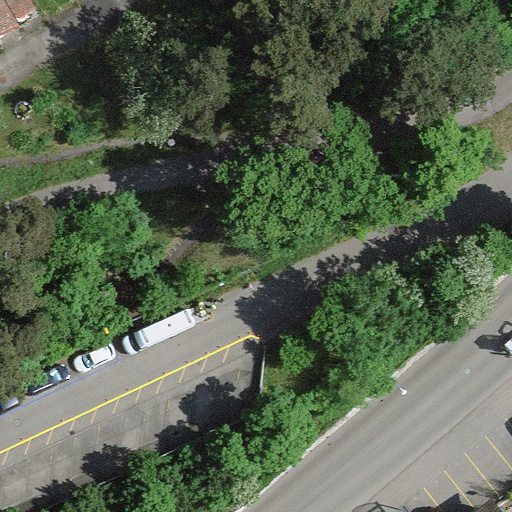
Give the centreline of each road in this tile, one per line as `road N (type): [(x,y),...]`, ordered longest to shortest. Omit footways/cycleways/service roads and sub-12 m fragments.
road 1 (residential): [(0,432),(423,241),(511,166)]
road 2 (secondary): [(295,511),(511,334)]
